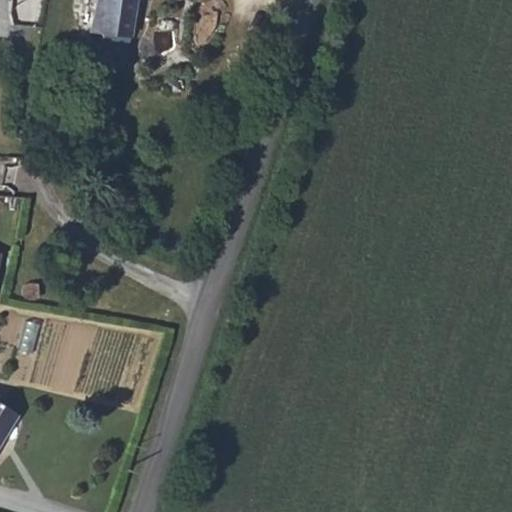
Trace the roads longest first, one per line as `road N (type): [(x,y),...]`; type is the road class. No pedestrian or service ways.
road 1 (unclassified): [(308,0),(205,307)]
road 2 (residential): [(205,307),(98,257),(34,180)]
road 3 (unclassified): [(205,307),(142,511)]
